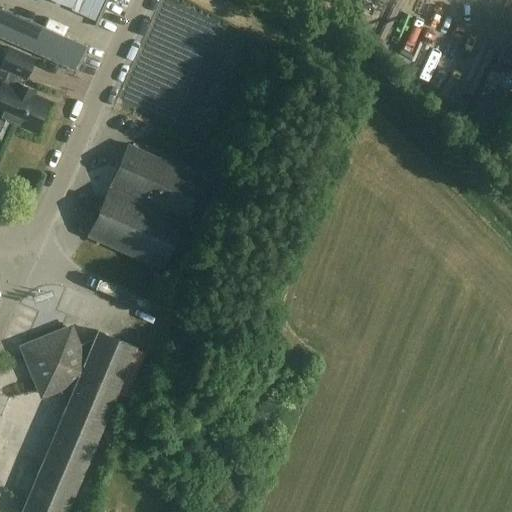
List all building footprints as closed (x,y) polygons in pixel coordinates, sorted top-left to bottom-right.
[(22,0),(16,14),(60,33),(74,0),(22,0)] [(382,25),(391,29),(399,11),(389,7),(382,25)] [(112,31),(118,14),(107,10),(101,27),(112,31)] [(398,13),(393,34),(405,37),(410,15),(398,13)] [(34,59),(9,48),(0,67),(0,68),(8,72),(4,82),(3,81),(1,85),(0,84),(0,117),(35,132),(48,102),(34,95),(35,92),(19,84),(22,78),(25,80),(34,59)] [(202,177),(129,145),(88,237),(161,269),(189,207),(199,212),(212,183),(201,178),(202,177)] [(73,332),(66,329),(25,346),(22,353),(38,394),(46,397),(60,391),(70,396),(21,511),(67,511),(136,348),(97,332),(90,350),(79,346),(73,332)]
